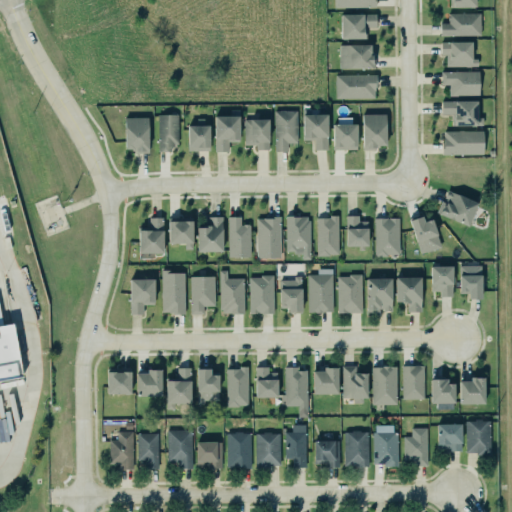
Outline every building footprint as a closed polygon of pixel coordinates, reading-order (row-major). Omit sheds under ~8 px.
[(330,0),(330,8),(375,7),(374,0),(330,0)] [(480,13),(447,13),(447,23),(440,23),(440,36),(480,35),(480,13)] [(375,14),(340,14),(341,39),(366,39),(366,27),(375,27),(375,14)] [(471,41),(441,42),(441,55),(445,55),(446,67),(477,66),(477,58),(471,58),(471,41)] [(337,44),(369,44),(369,52),(367,52),(367,54),(372,54),(372,67),(362,67),(362,69),(360,69),(360,67),(337,67),(337,55),(336,55),(336,53),(337,53),(337,44)] [(479,71),(441,71),(441,84),(449,84),(449,95),(479,95),(479,71)] [(333,74),(374,73),(375,87),(374,87),(373,97),(333,97),(333,74)] [(440,100),(475,100),(475,117),(481,117),(481,125),(450,125),(450,113),(440,113),(440,100)] [(273,110),(278,110),(278,109),(283,109),(283,110),(295,110),(295,142),(285,142),(285,150),(273,150),(273,110)] [(361,114),(361,149),(373,149),(373,147),(377,147),(377,145),(384,145),(383,113),(361,114)] [(177,115),(158,114),(157,151),(176,152),(177,115)] [(301,114),(325,114),(325,149),(312,149),(312,139),(301,139),(301,114)] [(239,142),(239,116),(214,116),(214,152),(228,152),(228,142),(239,142)] [(333,149),(356,149),(355,116),(338,116),(338,124),(332,124),(333,149)] [(125,117),(125,151),(148,151),(148,117),(125,117)] [(268,119),(244,119),(244,145),(255,145),(255,149),(268,149),(268,119)] [(186,125),(207,125),(207,149),(186,150),(186,125)] [(482,131),(443,131),(443,155),(483,154),(482,131)] [(446,189),(442,197),(444,198),(443,201),(440,200),(435,211),(438,213),(466,226),(476,202),(446,189)] [(343,214),(344,246),(358,245),(358,249),(362,249),(362,245),(366,245),(366,219),(358,219),(357,214),(343,214)] [(220,216),(220,251),(195,251),(195,227),(200,227),(200,225),(206,225),(206,215),(220,216)] [(284,215),(291,215),(291,216),(305,216),(305,220),(308,220),(308,259),(301,259),(301,246),(294,246),(294,250),(284,251),(284,215)] [(372,216),(397,215),(398,251),(373,252),(372,216)] [(226,227),(226,216),(232,216),(238,216),(239,224),(241,224),(241,223),(247,223),(247,224),(248,224),(249,256),(237,256),(226,256),(226,227)] [(255,218),(261,218),(270,218),(270,216),(279,216),(278,257),(255,257),(255,218)] [(423,221),(422,216),(409,220),(420,254),(441,247),(431,219),(423,221)] [(163,217),(148,217),(148,230),(138,230),(138,253),(162,253),(163,217)] [(317,255),(338,255),(337,217),(316,217),(317,255)] [(168,220),(168,243),(184,243),(184,249),(192,249),(192,220),(168,220)] [(426,260),(452,259),(452,298),(436,298),(427,290),(426,260)] [(457,264),(479,264),(479,298),(466,298),(466,292),(458,292),(457,264)] [(307,274),(307,312),(332,312),(332,268),(317,269),(317,274),(307,274)] [(186,272),(186,314),(204,314),(204,306),(213,307),(213,273),(198,270),(186,272)] [(243,313),(243,278),(227,278),(227,270),(220,270),(219,313),(243,313)] [(184,313),(184,272),(161,272),(161,313),(184,313)] [(359,273),(360,312),(335,312),(335,276),(347,276),(347,273),(359,273)] [(278,279),(291,279),(292,275),(299,275),(300,312),(286,312),(286,307),(278,307),(278,279)] [(249,276),(249,314),(273,313),(273,276),(249,276)] [(420,277),(395,277),(395,303),(407,303),(407,312),(421,312),(420,277)] [(364,278),(389,278),(389,310),(382,310),(381,308),(377,308),(377,312),(364,312),(364,278)] [(153,279),(129,279),(130,315),(143,314),(143,305),(154,304),(153,279)] [(0,380),(20,377),(10,323),(0,324),(0,380)] [(222,362),(221,406),(247,407),(248,362),(242,359),(235,359),(235,363),(222,362)] [(370,363),(392,362),(393,399),(371,399),(370,363)] [(366,373),(355,373),(355,365),(342,365),(341,398),(353,398),(353,403),(365,403),(366,373)] [(402,399),(424,399),(423,365),(401,365),(402,399)] [(277,397),(276,372),(268,372),(268,366),(255,367),(255,397),(277,397)] [(283,367),(289,367),(296,366),(296,370),(304,370),(305,411),(296,412),(296,405),(284,405),(283,404),(279,404),(279,394),(283,394),(283,367)] [(176,367),(188,367),(188,403),(177,403),(177,404),(175,404),(175,403),(172,403),(172,408),(164,408),(164,381),(176,380),(176,367)] [(310,371),(310,394),(336,394),(336,367),(322,367),(322,371),(310,371)] [(105,368),(105,393),(128,393),(128,368),(105,368)] [(145,369),(145,373),(134,373),(134,395),(159,395),(159,369),(145,369)] [(218,375),(210,375),(210,369),(196,369),(196,403),(218,403),(218,375)] [(483,377),(468,377),(468,380),(458,381),(459,404),(484,403),(483,377)] [(430,381),(430,407),(454,407),(453,380),(430,381)] [(490,420),(465,420),(465,453),(490,454),(490,420)] [(460,450),(459,423),(435,424),(435,448),(445,448),(445,451),(460,450)] [(305,467),(304,424),(292,425),(292,432),(284,432),(285,459),(291,459),(292,467),(305,467)] [(340,426),(341,464),(352,464),(355,467),(367,467),(366,426),(353,425),(340,426)] [(372,425),(373,465),(396,465),(395,425),(372,425)] [(427,427),(411,427),(410,436),(403,436),(402,460),(413,460),(413,465),(426,465),(427,427)] [(165,429),(189,429),(190,468),(176,468),(176,461),(165,461),(165,429)] [(107,439),(107,463),(118,463),(118,468),(131,468),(130,430),(115,430),(115,439),(107,439)] [(250,467),(249,432),(225,433),(226,468),(250,467)] [(279,432),(254,433),(255,467),(280,466),(279,432)] [(157,433),(137,433),(137,460),(144,460),(144,469),(158,468),(157,433)] [(338,440),(313,441),(314,466),(338,465),(338,440)] [(221,467),(221,441),(195,442),(196,467),(221,467)]
